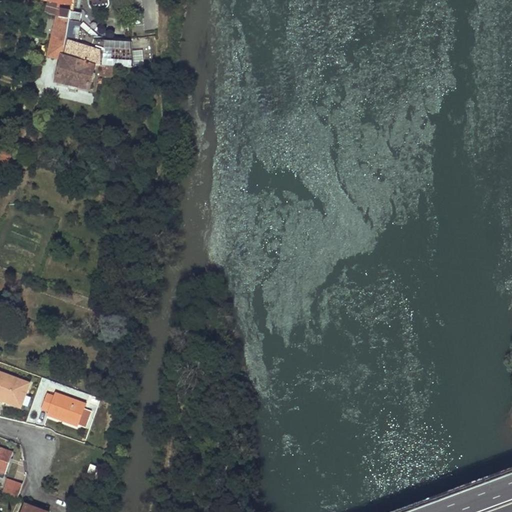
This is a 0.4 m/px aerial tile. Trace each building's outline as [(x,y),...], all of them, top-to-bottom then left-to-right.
[(4,0),(3,3),(32,14),(35,8),(30,6),(12,0),(4,0)] [(57,16),(69,19),(64,40),(69,41),(65,55),(96,65),(132,67),(129,43),(96,40),(79,27),(81,13),(73,12),(74,8),(75,0),(37,0),(49,2),(52,3),(51,7),(48,7),(47,12),(57,16)] [(77,87),(91,90),(96,65),(65,55),(69,41),(64,40),(69,19),(57,16),(48,57),(62,60),(57,82),(69,85),(77,87)] [(77,87),(69,85),(68,92),(76,94),(77,87)] [(0,399),(21,407),(29,384),(0,372),(0,399)] [(48,414),(78,425),(86,404),(55,393),(54,397),(47,394),(42,408),(49,411),(48,414)] [(0,448),(0,471),(5,473),(12,453),(2,449),(0,448)] [(15,481),(9,479),(4,493),(11,495),(15,481)] [(11,495),(18,498),(23,484),(15,481),(11,495)]
